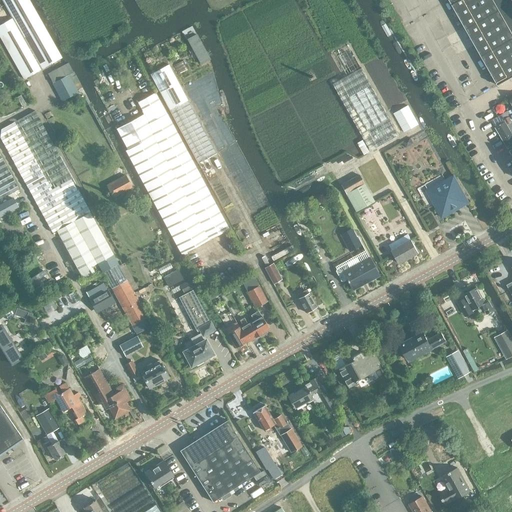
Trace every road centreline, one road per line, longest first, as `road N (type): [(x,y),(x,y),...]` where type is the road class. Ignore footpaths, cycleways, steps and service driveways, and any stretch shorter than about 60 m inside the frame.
road 1 (tertiary): [(16,511),(511,227)]
road 2 (unclassified): [(253,511),(359,440),(511,370)]
road 3 (unknown): [(301,342),(254,258),(222,266)]
road 4 (unknown): [(440,267),(395,193),(365,204)]
